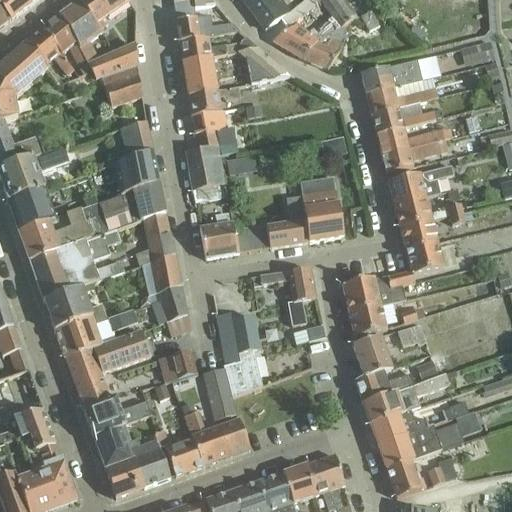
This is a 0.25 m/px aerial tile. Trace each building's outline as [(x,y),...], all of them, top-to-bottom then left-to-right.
[(40,0),(0,0),(0,1),(0,0),(0,13),(9,24),(40,0)] [(124,0),(87,0),(79,6),(94,27),(98,33),(105,29),(101,23),(128,5),(124,0)] [(196,0),(170,0),(172,5),(191,2),(193,12),(214,9),(211,0),(199,0),(196,0)] [(279,3),(276,0),(242,0),(242,1),(240,2),(254,21),(279,3)] [(286,31),(317,7),(312,0),(309,0),(280,23),(286,31)] [(341,0),(314,0),(330,21),(337,32),(341,30),(356,21),(357,20),(341,0)] [(370,13),(382,7),(377,0),(376,0),(362,8),(367,15),(368,14),(370,13)] [(191,2),(172,5),(174,17),(193,13),(193,12),(191,2)] [(279,3),(254,21),(263,34),(289,15),(279,3)] [(85,64),(87,69),(97,65),(88,46),(101,38),(98,33),(94,27),(79,6),(59,20),(85,64)] [(0,30),(9,24),(0,13),(0,30)] [(367,15),(359,20),(368,35),(377,30),(368,14),(367,15)] [(208,19),(195,21),(174,25),(178,45),(206,41),(237,36),(230,27),(209,31),(208,19)] [(59,20),(42,33),(60,59),(68,53),(77,68),(85,64),(59,20)] [(291,31),(272,45),(301,63),(315,45),(329,36),(334,33),(337,32),(330,21),(314,35),(312,33),(305,40),(291,31)] [(60,59),(42,33),(26,46),(44,70),(54,63),(66,79),(72,75),(60,59)] [(315,45),(301,63),(301,64),(327,75),(328,73),(339,56),(345,45),(329,36),(315,45)] [(246,54),(258,52),(244,40),(238,47),(246,54)] [(206,41),(178,45),(181,66),(209,62),(236,57),(235,56),(234,48),(208,52),(206,41)] [(0,127),(1,127),(16,121),(14,110),(12,101),(15,100),(46,73),(44,70),(26,46),(0,69),(0,127)] [(493,64),(489,46),(460,53),(464,71),(493,64)] [(111,58),(97,65),(87,69),(91,77),(94,84),(99,83),(102,92),(136,80),(134,48),(111,58)] [(246,54),(235,56),(270,84),(289,80),(258,52),(246,54)] [(215,95),(209,62),(181,66),(187,100),(215,95)] [(360,78),(366,98),(420,85),(415,64),(360,78)] [(494,66),(484,69),(487,82),(498,79),(494,66)] [(220,82),(222,94),(237,92),(237,91),(245,90),(243,78),(220,82)] [(140,102),(136,80),(102,92),(109,112),(140,102)] [(420,85),(366,98),(371,119),(419,107),(436,102),(433,92),(431,82),(420,85)] [(219,116),(217,102),(221,101),(224,105),(239,103),(237,92),(222,94),(215,95),(187,100),(190,121),(219,116)] [(260,107),(244,110),(246,121),(262,118),(260,107)] [(419,107),(371,119),(376,139),(402,132),(433,124),(432,117),(431,115),(422,117),(419,107)] [(190,121),(194,139),(215,135),(217,150),(234,147),(232,131),(225,133),(222,115),(219,116),(190,121)] [(471,133),(487,131),(485,116),(469,119),(471,133)] [(144,126),(119,134),(126,160),(150,152),(144,126)] [(10,152),(1,127),(0,127),(0,173),(19,167),(38,161),(33,145),(10,152)] [(381,159),(442,144),(439,135),(439,134),(405,142),(402,132),(376,139),(381,159)] [(449,133),(439,135),(442,144),(442,143),(451,141),(449,133)] [(511,141),(511,134),(479,140),(481,152),(511,145),(511,141)] [(215,135),(194,139),(196,153),(217,150),(215,135)] [(342,140),(321,144),(324,160),(345,156),(342,140)] [(410,164),(445,155),(442,143),(442,144),(381,159),(385,177),(412,171),(410,164)] [(217,150),(219,160),(236,157),(234,147),(217,150)] [(511,173),(511,147),(501,150),(507,175),(511,173)] [(185,155),(187,167),(219,161),(219,160),(217,150),(196,153),(193,153),(185,155)] [(0,173),(0,186),(7,206),(43,193),(37,177),(67,167),(62,153),(42,159),(38,161),(19,167),(0,173)] [(152,155),(113,168),(120,200),(157,186),(152,155)] [(187,167),(189,179),(222,173),(219,161),(187,167)] [(450,170),(387,185),(393,209),(425,201),(440,198),(436,183),(453,179),(450,170)] [(189,179),(192,195),(225,190),(222,173),(189,179)] [(342,241),(336,208),(336,207),(335,207),(333,194),(331,182),(300,187),(301,200),(300,200),(300,201),(284,204),(288,227),(266,231),(266,229),(265,229),(269,253),(342,241)] [(67,219),(19,237),(29,266),(115,234),(142,225),(164,217),(157,186),(120,200),(67,219)] [(43,193),(7,206),(19,237),(67,219),(63,209),(51,214),(43,193)] [(425,201),(393,209),(399,232),(430,224),(448,220),(446,212),(437,213),(438,216),(429,218),(425,201)] [(448,220),(461,217),(459,208),(446,212),(448,220)] [(173,259),(164,217),(142,225),(148,254),(135,258),(140,271),(142,270),(150,267),(173,259)] [(461,217),(448,220),(450,229),(464,226),(461,217)] [(436,247),(430,224),(399,232),(405,255),(436,247)] [(233,235),(231,226),(199,232),(205,263),(237,258),(233,235)] [(269,253),(265,229),(255,231),(259,255),(269,253)] [(259,255),(255,231),(244,233),(248,256),(259,255)] [(244,233),(233,235),(237,258),(248,256),(244,233)] [(120,246),(115,234),(29,266),(44,306),(81,292),(122,277),(119,266),(94,275),(90,265),(109,259),(106,251),(120,246)] [(405,255),(410,275),(411,279),(412,279),(442,271),(436,247),(405,255)] [(173,259),(150,267),(142,270),(151,309),(159,306),(161,305),(158,298),(180,289),(173,259)] [(314,303),(310,272),(259,280),(260,289),(289,285),(292,305),(286,306),(290,330),(305,327),(302,305),(314,303)] [(411,279),(410,275),(386,281),(389,293),(400,291),(414,287),(412,279),(411,279)] [(504,277),(496,279),(496,280),(499,291),(507,289),(504,277)] [(372,282),(341,290),(348,318),(380,310),(403,304),(400,291),(389,293),(386,281),(373,284),(372,282)] [(161,305),(159,306),(166,326),(187,319),(180,289),(158,298),(161,305)] [(89,313),(81,292),(44,306),(55,336),(78,327),(77,326),(90,321),(93,329),(106,324),(100,309),(89,313)] [(0,296),(0,334),(11,331),(4,309),(0,296)] [(385,334),(380,310),(348,318),(354,342),(385,334)] [(402,327),(415,323),(412,314),(399,318),(402,327)] [(55,336),(64,363),(90,354),(100,350),(115,345),(113,340),(117,338),(115,333),(136,326),(132,315),(106,325),(106,324),(93,329),(90,321),(77,326),(78,327),(55,336)] [(223,373),(230,402),(261,390),(252,356),(257,355),(251,321),(230,325),(229,317),(216,320),(222,352),(225,371),(223,372),(223,373)] [(190,334),(187,319),(166,326),(165,327),(170,341),(190,334)] [(415,349),(424,346),(417,328),(396,336),(401,351),(415,347),(415,349)] [(308,345),(323,341),(320,329),(305,333),(308,345)] [(0,359),(0,361),(8,358),(16,380),(26,377),(19,355),(11,331),(0,334),(0,359)] [(90,354),(64,363),(83,414),(110,404),(101,378),(148,361),(140,336),(115,345),(100,350),(90,354)] [(379,340),(352,349),(363,381),(372,378),(382,375),(390,372),(379,340)] [(190,354),(171,359),(177,382),(196,377),(190,354)] [(115,391),(163,373),(158,362),(111,380),(115,391)] [(432,366),(416,371),(420,383),(436,377),(432,366)] [(202,378),(214,425),(234,420),(230,402),(223,373),(202,378)] [(360,382),(354,384),(362,408),(393,397),(412,390),(408,379),(385,386),(382,375),(372,378),(363,381),(360,382)] [(393,397),(362,408),(369,429),(409,415),(419,412),(415,400),(448,389),(445,379),(412,390),(393,397)] [(511,380),(481,390),(485,402),(511,393),(511,380)] [(165,388),(154,392),(158,404),(169,400),(165,388)] [(83,414),(93,444),(121,434),(125,432),(123,428),(150,419),(145,405),(119,415),(114,403),(110,404),(83,414)] [(191,406),(181,410),(184,419),(195,415),(191,406)] [(449,413),(441,416),(445,425),(453,422),(453,421),(466,417),(462,406),(448,411),(449,413)] [(1,438),(0,438),(0,448),(3,448),(18,443),(30,439),(35,455),(37,454),(54,448),(42,415),(25,419),(14,421),(17,433),(1,438)] [(196,415),(183,420),(192,444),(202,471),(249,454),(238,423),(203,436),(196,415)] [(413,426),(409,415),(369,429),(377,450),(405,440),(426,432),(422,423),(418,424),(413,426)] [(405,440),(377,450),(385,473),(409,465),(421,461),(440,454),(462,446),(455,427),(433,435),(431,430),(426,432),(405,440)] [(132,464),(104,474),(115,503),(170,483),(158,452),(156,445),(140,451),(136,442),(129,445),(125,432),(121,434),(132,464)] [(121,434),(93,444),(104,474),(132,464),(121,434)] [(156,445),(158,452),(167,448),(162,435),(154,438),(156,445)] [(33,480),(16,485),(24,510),(24,511),(59,511),(74,507),(54,448),(37,454),(35,455),(30,439),(18,443),(25,464),(27,463),(33,480)] [(202,471),(192,444),(164,454),(174,481),(202,471)] [(3,448),(0,448),(0,507),(1,511),(24,511),(16,485),(15,482),(13,478),(5,480),(0,465),(0,462),(8,460),(4,449),(3,448)] [(334,460),(319,465),(333,511),(350,511),(350,510),(343,511),(342,511),(337,493),(344,491),(334,460)] [(436,467),(437,471),(443,486),(454,482),(448,463),(436,467)] [(333,511),(319,465),(305,470),(315,501),(322,498),(325,509),(326,509),(327,511),(333,511)] [(409,465),(385,473),(396,503),(424,493),(420,482),(415,484),(409,465)] [(315,501),(305,470),(283,478),(292,507),(315,501)] [(443,486),(437,471),(426,475),(432,490),(443,486)] [(283,478),(256,487),(264,511),(294,511),(292,507),(283,478)] [(264,511),(256,487),(232,495),(237,511),(264,511)] [(237,511),(232,495),(204,505),(205,511),(237,511)]
